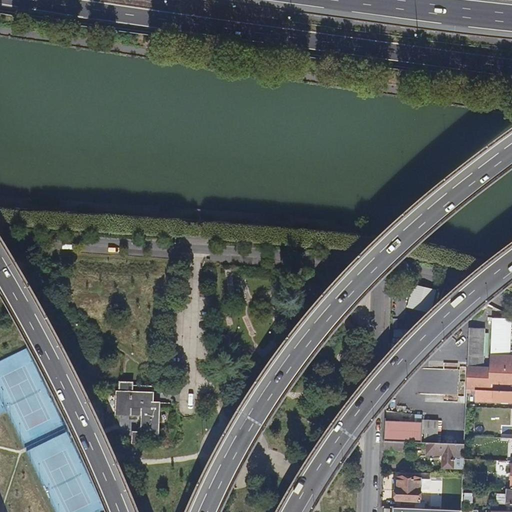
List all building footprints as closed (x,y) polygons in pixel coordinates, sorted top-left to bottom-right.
[(413,286),(403,284),(396,290),(398,290),(397,310),(404,311),(405,291),(412,291),(413,286)] [(469,367),(468,391),(478,391),(511,392),(511,357),(507,358),(509,319),(493,319),(492,368),(484,368),(469,367)] [(470,330),(469,367),(484,368),(486,330),(470,330)] [(420,368),(419,393),(458,394),(459,369),(420,368)] [(133,394),(118,393),(117,415),(131,416),(131,409),(143,409),(143,433),(134,433),(133,444),(142,445),(142,439),(158,440),(159,409),(153,408),(153,387),(134,386),(133,394)] [(511,392),(478,391),(478,401),(511,402),(511,392)] [(439,441),(440,421),(426,421),(425,441),(439,441)] [(386,442),(399,443),(423,444),(424,423),(387,422),(386,442)] [(399,443),(386,442),(385,450),(399,451),(399,443)] [(464,470),(465,460),(465,446),(428,444),(427,455),(444,456),(443,469),(464,470)] [(399,478),(398,508),(425,509),(426,501),(421,501),(422,479),(399,478)] [(511,487),(509,487),(508,495),(498,494),(498,505),(511,505),(511,487)] [(473,498),(463,497),(463,506),(473,507),(473,498)]
